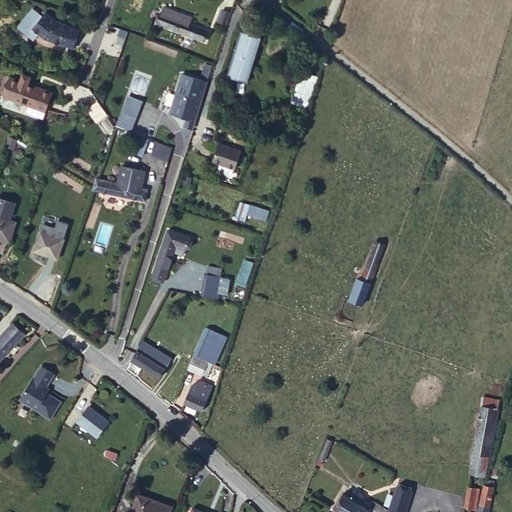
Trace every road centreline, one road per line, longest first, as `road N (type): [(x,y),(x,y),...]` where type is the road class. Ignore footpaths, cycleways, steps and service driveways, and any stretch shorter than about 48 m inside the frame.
road 1 (tertiary): [(271,511),(149,401),(0,288)]
road 2 (residential): [(511,198),(266,0)]
